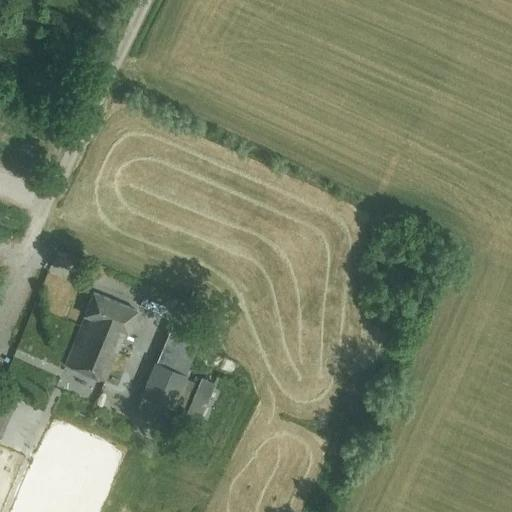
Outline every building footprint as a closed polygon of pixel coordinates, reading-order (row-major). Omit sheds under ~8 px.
[(0,55),(8,58),(7,61),(41,72),(51,39),(0,23),(0,55)] [(139,311),(94,294),(85,317),(86,317),(65,368),(105,384),(126,333),(129,334),(139,311)] [(154,364),(141,397),(172,409),(185,377),(154,364)] [(203,376),(187,412),(199,418),(215,381),(203,376)] [(0,392),(0,426),(13,398),(0,392)]
